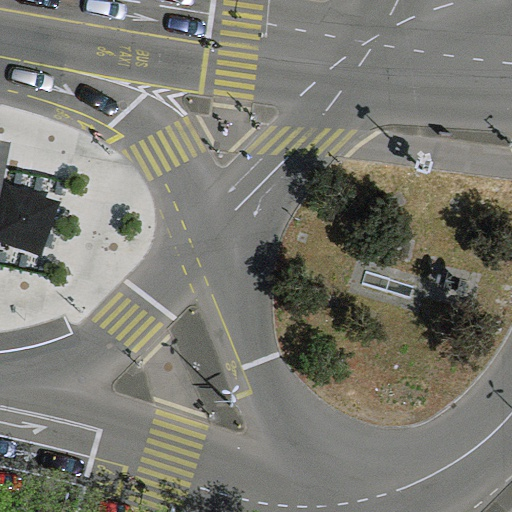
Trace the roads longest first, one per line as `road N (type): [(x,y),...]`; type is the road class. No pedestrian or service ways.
road 1 (secondary): [(38,0),(240,41),(385,58)]
road 2 (secondary): [(0,21),(169,148),(209,231)]
road 3 (secondary): [(0,423),(98,447),(274,511)]
road 4 (secondary): [(209,231),(89,352),(0,396)]
road 5 (secondary): [(385,58),(209,231)]
road 6 (secondary): [(266,400),(303,434),(363,455),(467,454)]
road 7 (secondary): [(209,231),(266,400)]
road 8 (secondary): [(343,511),(467,454)]
road 9 (secondary): [(385,58),(511,73)]
